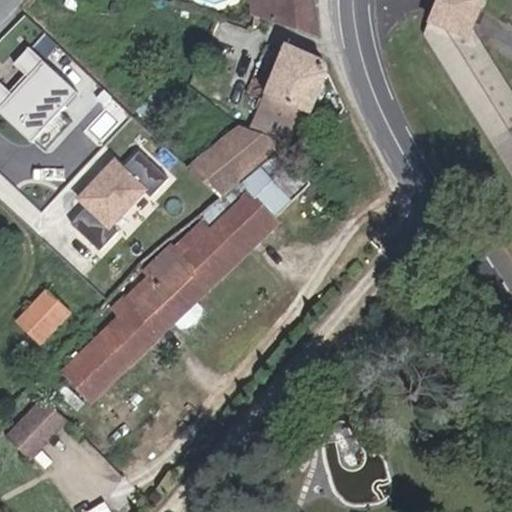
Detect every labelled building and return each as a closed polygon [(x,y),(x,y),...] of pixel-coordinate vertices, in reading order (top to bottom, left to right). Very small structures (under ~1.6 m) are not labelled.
[(253,0),(255,17),(276,15),(275,0),(253,0)] [(275,0),(276,15),(317,30),(314,0),(275,0)] [(494,0),(462,0),(456,25),(490,41),(505,5),(494,0)] [(451,45),(477,88),(505,67),(490,41),(456,25),(451,45)] [(0,86),(0,100),(51,150),(107,92),(47,33),(22,59),(36,73),(19,90),(7,79),(0,86)] [(258,129),(296,143),(306,146),(332,77),(323,54),(292,44),(258,129)] [(511,77),(505,67),(477,88),(511,140),(511,77)] [(192,172),(223,203),(280,156),(296,143),(258,129),(248,125),(192,172)] [(83,198),(90,204),(72,222),(101,250),(162,189),(126,154),(83,198)] [(123,321),(67,377),(93,403),(277,225),(274,221),(310,187),(280,156),(223,203),(200,223),(205,228),(178,255),(174,251),(147,277),(151,280),(116,314),(123,321)] [(24,324),(46,345),(73,316),(52,295),(24,324)] [(71,420),(52,403),(16,447),(35,465),(71,420)]
